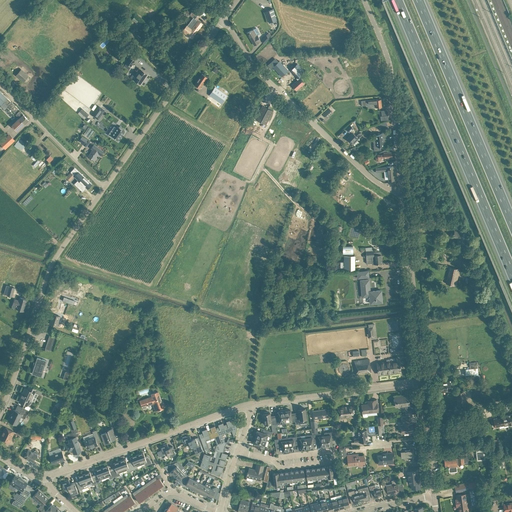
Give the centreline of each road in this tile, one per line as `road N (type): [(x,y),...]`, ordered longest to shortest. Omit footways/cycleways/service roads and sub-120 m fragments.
road 1 (motorway): [(397,0),(511,272)]
road 2 (unclassified): [(0,414),(51,265),(103,188)]
road 3 (unclassified): [(399,193),(380,185),(261,74),(223,19)]
road 4 (motorway): [(511,222),(418,0)]
road 5 (unclassified): [(103,188),(223,19)]
road 6 (unclassified): [(399,193),(391,76),(362,0)]
road 7 (unclassified): [(420,382),(399,193)]
road 8 (unclassified): [(253,406),(420,382)]
road 9 (unclassified): [(103,188),(0,84)]
